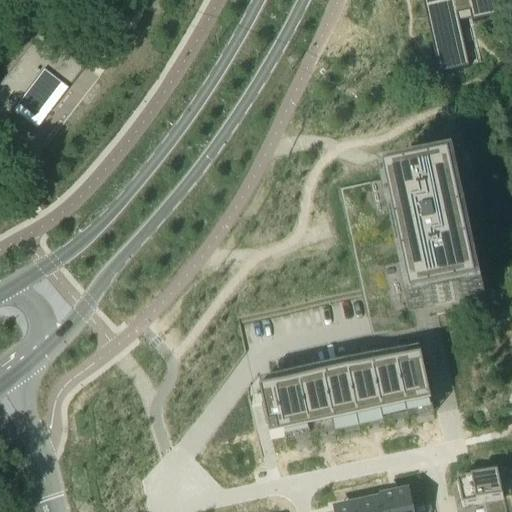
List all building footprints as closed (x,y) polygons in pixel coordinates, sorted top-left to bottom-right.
[(422,0),(439,75),(469,69),(459,25),(472,22),(472,24),(502,17),(497,0),(422,0)] [(37,36),(0,84),(0,120),(3,123),(11,113),(35,132),(83,71),(37,36)] [(274,391),(260,394),(271,441),(284,438),(286,447),(434,415),(457,410),(454,394),(434,306),(468,299),(480,296),(477,285),(452,170),(398,181),(397,177),(340,190),(342,201),(355,264),(371,338),(391,333),(394,344),(374,348),(377,360),(321,372),(272,383),(274,391)] [(498,475),(457,484),(463,509),(503,501),(498,475)] [(385,500),(383,500),(385,511),(411,511),(408,495),(385,500)] [(363,509),(361,510),(361,511),(385,511),(383,500),(382,500),(383,505),(363,509)]
